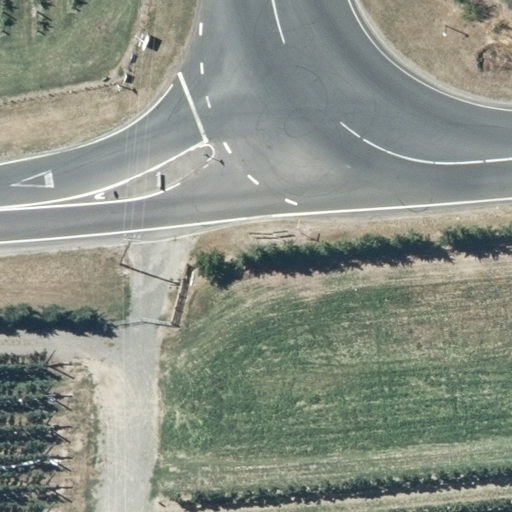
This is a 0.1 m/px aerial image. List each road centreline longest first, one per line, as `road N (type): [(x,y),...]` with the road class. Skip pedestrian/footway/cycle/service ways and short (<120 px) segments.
road 1 (unclassified): [(295,91),(211,156),(134,190),(0,209)]
road 2 (tertiary): [(511,160),(435,163),(380,149),(295,91)]
